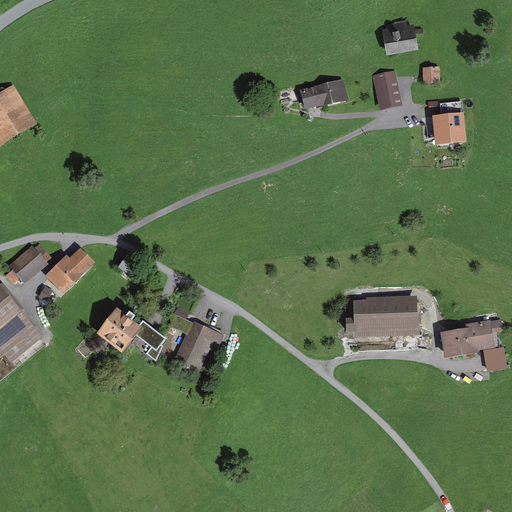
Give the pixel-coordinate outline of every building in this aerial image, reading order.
[(420,20),(388,27),(393,49),(425,42),(420,20)] [(443,63),(427,65),(429,82),(446,80),(443,63)] [(403,66),(379,73),(388,107),(412,100),(403,66)] [(20,82),(0,94),(0,136),(7,148),(46,123),(20,82)] [(345,100),(341,84),(322,89),(326,105),(345,100)] [(326,105),(322,89),(303,93),(307,110),(326,105)] [(470,111),(441,115),(445,142),(474,139),(470,111)] [(38,240),(12,261),(29,282),(55,261),(38,240)] [(77,257),(73,253),(51,274),(70,294),(103,261),(88,246),(77,257)] [(148,262),(133,252),(124,265),(139,275),(148,262)] [(4,274),(0,277),(0,360),(11,352),(18,362),(51,336),(4,274)] [(423,293),(359,297),(361,335),(425,331),(423,293)] [(169,324),(190,333),(178,358),(203,370),(214,346),(224,351),(232,334),(176,309),(169,324)] [(139,330),(119,313),(100,335),(122,354),(138,336),(155,351),(163,342),(143,325),(139,330)] [(500,314),(446,321),(451,355),(505,348),(500,314)]
